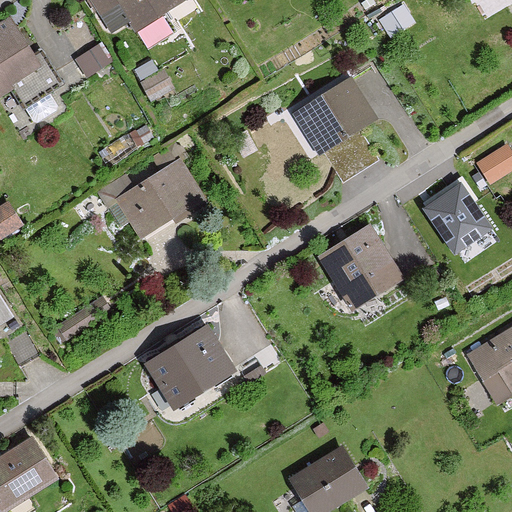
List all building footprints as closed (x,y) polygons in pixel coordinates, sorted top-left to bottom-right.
[(92,0),(103,18),(122,6),(140,35),(197,0),(92,0)] [(0,99),(46,70),(12,19),(0,26),(0,99)] [(105,44),(76,61),(89,82),(117,65),(105,44)] [(354,79),(296,115),(323,158),(380,122),(354,79)] [(511,147),(510,145),(478,165),(494,189),(511,177),(511,147)] [(176,158),(117,198),(144,239),(204,198),(176,158)] [(462,187),(422,213),(454,263),(494,237),(462,187)] [(371,228),(318,261),(352,316),(405,283),(382,246),(371,228)] [(0,283),(0,321),(18,310),(0,283)] [(208,324),(144,362),(175,412),(238,373),(208,324)] [(511,326),(466,355),(497,407),(511,397),(511,326)] [(32,437),(0,457),(0,511),(6,511),(59,479),(32,437)] [(343,442),(289,475),(311,511),(324,511),(346,500),(370,485),(343,442)]
